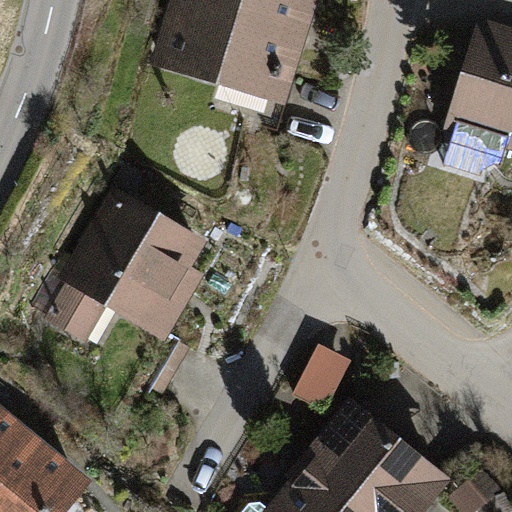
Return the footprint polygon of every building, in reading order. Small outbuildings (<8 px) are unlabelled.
[(318,0),(165,0),(148,59),(289,101),(318,0)] [(511,35),(484,27),(451,129),(511,148),(511,35)] [(208,242),(114,186),(58,279),(66,283),(44,320),(86,345),(108,309),(137,326),(166,343),(206,277),(192,269),(208,242)] [(351,361),(320,347),(296,397),(327,411),(351,361)] [(424,511),(451,479),(354,403),(268,510),(260,504),(249,504),(242,511),(424,511)] [(66,511),(90,482),(0,409),(0,511),(66,511)] [(482,471),(451,498),(463,511),(476,511),(500,492),(482,471)]
